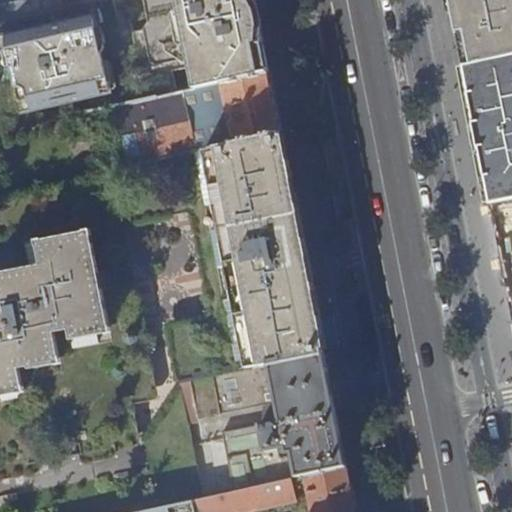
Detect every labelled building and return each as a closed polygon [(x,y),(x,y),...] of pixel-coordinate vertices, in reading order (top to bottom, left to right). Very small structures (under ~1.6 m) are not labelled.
[(255,0),(142,0),(148,28),(142,29),(149,62),(154,65),(189,59),(195,89),(269,72),(264,43),(255,0)] [(511,0),(449,0),(455,25),(463,67),(511,57),(511,0)] [(96,32),(92,15),(3,36),(20,114),(110,94),(99,47),(94,47),(92,38),(96,32)] [(3,36),(0,36),(0,58),(13,115),(20,114),(3,36)] [(489,206),(511,201),(511,57),(463,67),(489,206)] [(208,148),(281,132),(273,91),(269,72),(195,89),(208,148)] [(115,107),(129,165),(208,148),(195,89),(115,107)] [(42,119),(43,124),(55,121),(54,116),(42,119)] [(0,481),(43,473),(42,463),(80,455),(82,466),(119,458),(118,451),(141,447),(133,404),(158,399),(124,228),(191,214),(195,233),(208,296),(212,319),(166,327),(177,384),(324,353),(315,304),(310,279),(300,229),(297,214),(281,132),(208,148),(129,165),(110,170),(115,197),(103,199),(98,178),(0,196),(0,481)] [(235,491),(346,466),(335,410),(324,353),(177,384),(185,423),(201,420),(200,417),(278,403),(282,421),(223,433),(235,491)] [(140,511),(242,511),(297,500),(296,498),(308,495),(311,511),(355,511),(351,492),(346,466),(235,491),(202,498),(140,511)]
